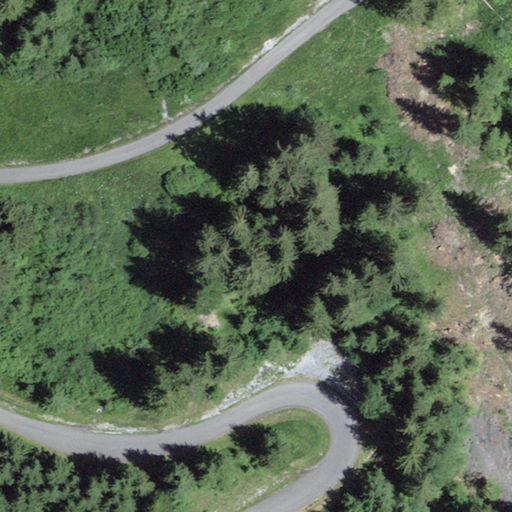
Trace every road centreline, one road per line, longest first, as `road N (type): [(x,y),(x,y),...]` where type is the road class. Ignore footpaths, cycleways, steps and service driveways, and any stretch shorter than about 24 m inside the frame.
road 1 (unclassified): [(0,415),(44,433),(139,445),(201,433),(264,400),(305,395),(338,417),(343,447),(328,474),(271,511)]
road 2 (unclassified): [(346,0),(227,96),(158,138),(72,168),(0,176)]
